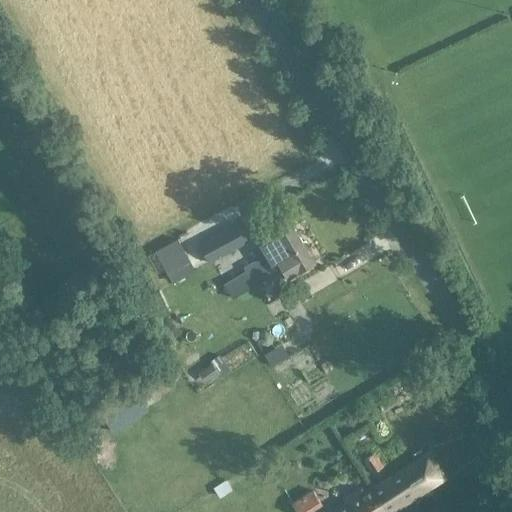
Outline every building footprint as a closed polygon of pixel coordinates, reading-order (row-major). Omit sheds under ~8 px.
[(267,254),(299,235),(283,209),(251,228),(267,254)] [(237,220),(198,241),(209,262),(248,240),(237,220)] [(173,226),(151,237),(180,296),(203,284),(173,226)] [(299,235),(267,254),(273,264),(274,264),(278,262),(281,267),(287,277),(314,261),(299,235)] [(242,267),(244,271),(253,285),(270,275),(259,257),(242,267)] [(243,291),(234,277),(223,283),(232,298),(243,291)] [(255,340),(259,339),(261,344),(267,345),(271,342),(273,337),(270,332),(265,331),(260,333),(257,331),(253,332),(252,337),(255,340)] [(210,362),(211,364),(219,374),(222,378),(222,379),(232,372),(219,355),(210,362)] [(212,379),(219,374),(211,364),(204,369),(212,379)] [(126,426),(110,403),(99,411),(115,434),(126,426)] [(344,422),(353,434),(367,422),(359,411),(344,422)] [(352,455),(355,441),(341,438),(337,451),(352,455)] [(404,503),(446,475),(429,449),(387,476),(391,483),(377,492),(388,509),(402,500),(404,503)] [(384,465),(375,451),(364,458),(373,472),(384,465)] [(360,488),(346,497),(348,501),(331,511),(389,511),(390,511),(388,509),(377,492),(373,486),(363,492),(360,488)] [(311,511),(322,505),(313,492),(293,505),(297,511),(311,511)] [(440,511),(435,503),(420,511),(440,511)]
